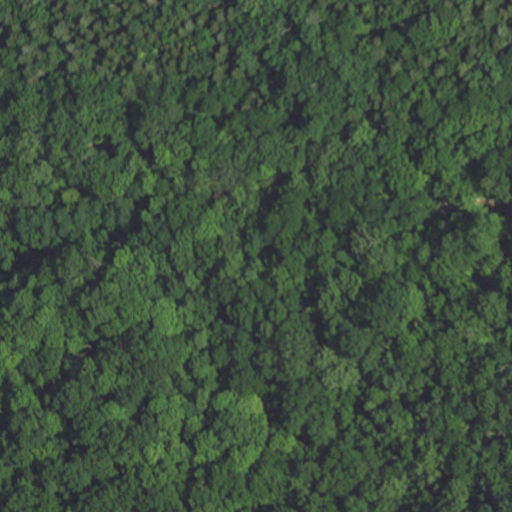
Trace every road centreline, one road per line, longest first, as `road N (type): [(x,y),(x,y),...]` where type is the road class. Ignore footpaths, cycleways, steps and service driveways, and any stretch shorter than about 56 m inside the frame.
road 1 (residential): [(0,225),(83,203),(141,218),(191,216),(304,203),(384,177),(428,176)]
road 2 (residential): [(428,176),(413,223),(422,238),(481,257),(511,250)]
